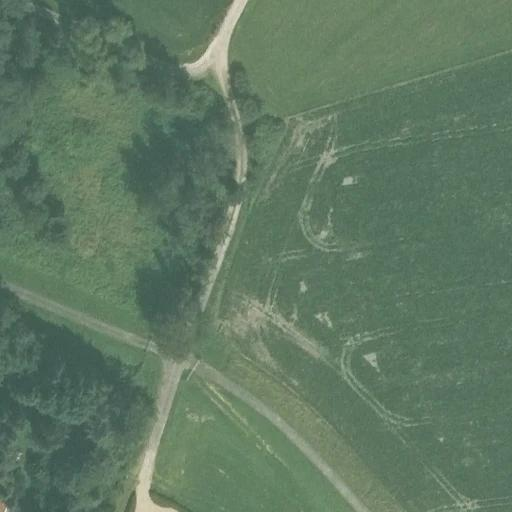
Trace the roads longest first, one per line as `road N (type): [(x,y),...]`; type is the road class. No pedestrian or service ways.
road 1 (unclassified): [(181,356),(232,208),(231,131),(219,79)]
road 2 (residential): [(181,356),(264,408),(358,511)]
road 3 (unclassified): [(219,79),(0,1)]
road 4 (track): [(0,283),(181,356)]
